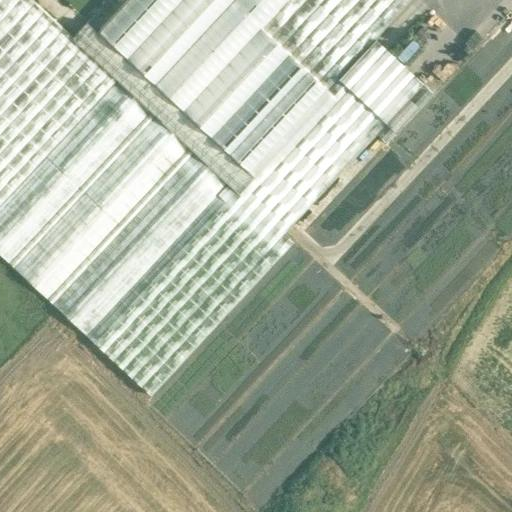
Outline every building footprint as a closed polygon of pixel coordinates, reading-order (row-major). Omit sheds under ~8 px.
[(29,0),(0,0),(0,37),(33,3),(29,0)] [(227,184),(86,335),(150,395),(293,242),(283,234),(376,134),(385,143),(432,93),(375,39),(411,0),(286,0),(261,27),(332,93),(304,123),(253,178),(238,194),(227,184)] [(122,9),(112,0),(108,0),(87,23),(99,34),(122,9)] [(219,55),(160,0),(112,0),(122,9),(198,79),(220,55),(219,55)] [(261,27),(231,0),(160,0),(219,55),(225,49),(304,123),(332,93),(261,27)] [(245,0),(263,16),(277,0),(245,0)] [(441,25),(466,3),(462,0),(451,0),(433,16),(441,25)] [(0,205),(116,81),(71,38),(33,3),(0,37),(0,205)] [(198,79),(122,9),(99,34),(175,104),(198,79)] [(99,34),(87,23),(86,22),(71,38),(116,81),(227,184),(238,194),(253,178),(175,104),(99,34)] [(304,123),(225,49),(219,55),(220,55),(198,79),(175,104),(253,178),(304,123)] [(452,73),(459,56),(449,51),(441,68),(452,73)] [(0,205),(0,255),(86,335),(227,184),(116,81),(0,205)]
